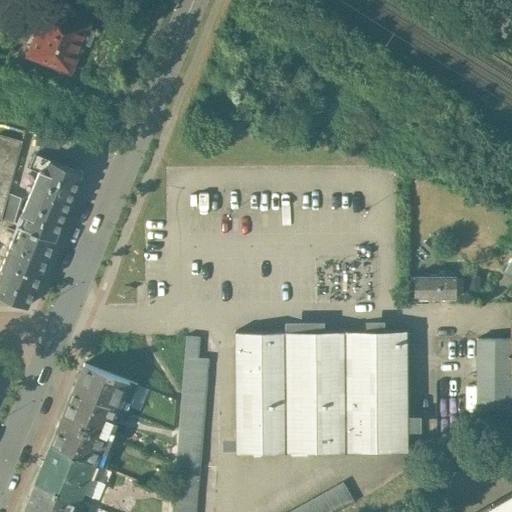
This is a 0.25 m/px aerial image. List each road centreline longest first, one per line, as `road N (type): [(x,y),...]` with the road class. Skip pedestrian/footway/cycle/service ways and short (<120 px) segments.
road 1 (tertiary): [(52,324),(192,0)]
road 2 (tertiary): [(0,460),(52,324)]
